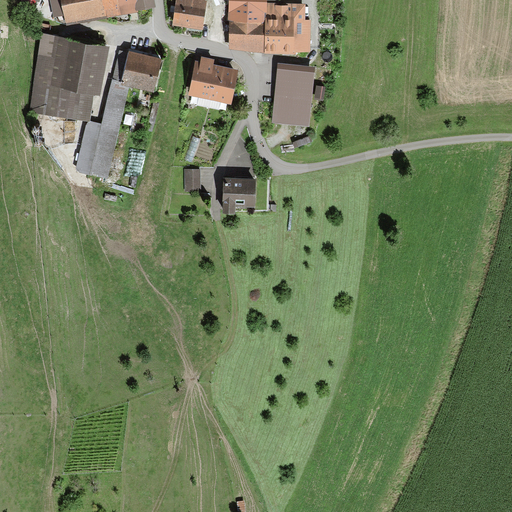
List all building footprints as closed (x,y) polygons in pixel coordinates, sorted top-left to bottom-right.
[(61,0),(66,24),(120,13),(120,12),(156,4),(155,0),(61,0)] [(175,0),(172,21),(202,26),(206,0),(175,0)] [(230,0),(230,46),(248,50),(263,50),(276,51),(298,51),(298,50),(311,50),(312,18),(305,18),(305,2),(282,2),(281,0),(230,0)] [(227,7),(209,5),(205,37),(223,39),(227,7)] [(107,42),(42,32),(30,109),(88,118),(92,91),(99,92),(107,42)] [(161,57),(128,49),(120,82),(152,90),(161,57)] [(201,56),(196,56),(189,91),(230,99),(234,82),(237,65),(213,60),(214,55),(202,53),(201,56)] [(315,65),(279,62),(273,122),(309,125),(315,65)] [(313,94),(324,96),(326,82),(316,80),(313,94)] [(126,87),(110,83),(101,125),(85,122),(74,172),(106,179),(126,87)] [(199,169),(185,169),(186,189),(200,189),(199,169)] [(256,178),(226,177),(225,211),(236,212),(237,204),(255,205),(256,178)]
